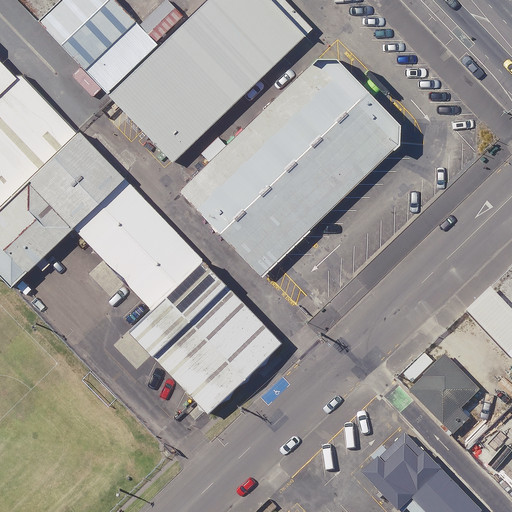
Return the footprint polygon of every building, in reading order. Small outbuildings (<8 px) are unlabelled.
[(47,0),(9,38),(57,86),(111,32),(112,31),(81,0),(47,0)] [(286,46),(239,0),(198,0),(139,60),(85,113),(152,180),(286,46)] [(57,86),(85,113),(139,60),(111,32),(57,86)] [(382,146),(302,66),(159,209),(239,288),(382,146)] [(0,193),(53,140),(0,87),(0,193)] [(0,280),(97,184),(53,140),(0,193),(0,280)] [(262,344),(103,186),(48,241),(125,318),(98,345),(179,426),(262,344)] [(511,355),(511,306),(494,287),(469,310),(511,355)] [(481,389),(445,355),(411,390),(462,440),(479,423),(462,408),(481,389)] [(441,511),(382,448),(339,489),(360,511),(441,511)]
